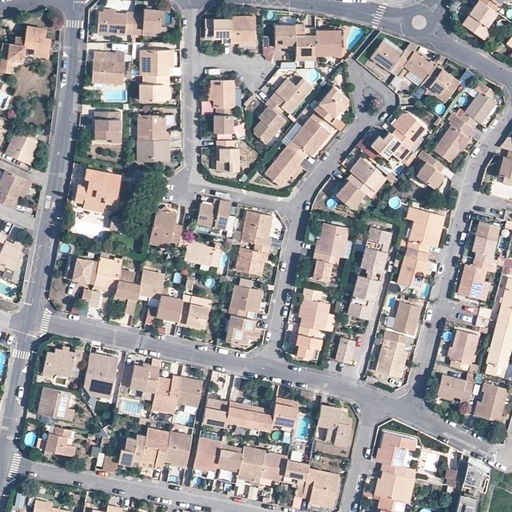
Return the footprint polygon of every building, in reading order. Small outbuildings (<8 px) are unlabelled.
[(474,16),(467,28),(485,40),(492,30),(489,27),(499,14),(496,12),(480,0),(471,14),(474,16)] [(479,0),(480,0),(496,12),(504,0),(479,0)] [(142,13),(133,13),(131,33),(141,34),(141,29),(158,30),(158,26),(159,9),(143,8),(142,13)] [(131,33),(133,13),(124,12),(124,14),(114,13),(102,12),(97,12),(96,32),(124,34),(124,33),(131,33)] [(463,25),(467,28),(474,16),(471,14),(463,25)] [(230,15),(230,18),(230,41),(239,41),(254,41),(254,15),(230,15)] [(230,41),(230,18),(205,18),(204,34),(221,35),(221,38),(221,41),(230,41)] [(295,50),(295,26),(295,25),(272,25),(272,47),(280,47),(280,44),(285,44),(285,47),(285,50),(295,50)] [(315,55),(315,30),(315,29),(306,29),(306,33),(303,33),(303,29),(303,25),(295,26),(295,50),(295,56),(315,55)] [(159,26),(158,26),(158,30),(141,29),(141,34),(157,35),(158,35),(163,35),(163,27),(159,26)] [(25,27),(23,38),(22,46),(13,45),(2,43),(0,53),(0,71),(9,73),(10,59),(22,61),(23,48),(33,49),(32,56),(46,57),(49,39),(43,38),(44,29),(25,27)] [(342,57),(341,41),(335,41),(334,30),(315,30),(315,55),(315,57),(342,57)] [(14,37),(13,45),(22,46),(23,38),(15,37),(14,37)] [(402,66),(410,54),(403,50),(400,55),(380,42),(369,59),(388,72),(393,64),(400,68),(402,66)] [(170,67),(169,50),(140,50),(140,74),(142,74),(167,74),(167,67),(170,67)] [(93,51),(92,79),(106,80),(106,82),(121,83),(123,52),(93,51)] [(410,54),(402,66),(422,80),(431,67),(432,65),(412,52),(410,54)] [(431,67),(422,80),(418,85),(425,89),(427,86),(444,99),(454,85),(431,67)] [(400,68),(394,77),(397,79),(400,79),(405,71),(400,68)] [(458,80),(464,86),(475,76),(468,70),(458,80)] [(167,74),(142,74),(142,83),(138,83),(139,99),(162,99),(162,87),(167,87),(167,74)] [(287,77),(276,90),(279,92),(290,79),(287,77)] [(209,78),(209,86),(209,98),(212,98),(212,106),(216,107),(231,107),(238,107),(238,88),(232,88),(232,78),(209,78)] [(297,85),(290,79),(279,92),(276,90),(270,97),(284,108),(290,114),(313,86),(303,78),(297,85)] [(474,85),(477,87),(482,91),(474,101),(465,113),(461,110),(456,116),(471,128),(476,121),(481,125),(497,103),(490,98),(495,92),(478,79),(474,85)] [(338,110),(344,102),(344,97),(330,86),(312,109),(329,123),(334,117),(333,116),(338,110)] [(444,99),(427,86),(425,89),(442,102),(444,99)] [(470,98),(474,101),(482,91),(477,87),(470,98)] [(244,103),(246,106),(256,95),(253,92),(244,103)] [(284,108),(270,97),(265,103),(267,105),(259,116),(261,118),(264,120),(253,132),(265,142),(284,121),(278,115),(284,108)] [(231,107),(216,107),(216,114),(212,114),(212,131),(231,131),(231,107)] [(107,142),(117,142),(118,111),(95,109),(93,137),(107,138),(107,142)] [(137,114),(138,139),(140,139),(168,139),(168,131),(165,131),(164,114),(137,114)] [(401,114),(398,118),(400,119),(394,127),(395,129),(391,134),(409,148),(419,135),(425,128),(407,114),(401,114)] [(471,128),(456,116),(451,124),(453,125),(434,150),(450,162),(459,150),(463,146),(465,147),(470,140),(468,137),(474,129),(471,128)] [(291,140),(306,152),(308,154),(317,142),(319,144),(329,132),(310,117),(291,140)] [(253,126),(253,132),(264,120),(261,118),(253,126)] [(391,126),(394,127),(400,119),(398,118),(391,126)] [(33,156),(30,155),(35,144),(36,138),(24,133),(24,134),(15,130),(4,151),(30,164),(33,156)] [(409,148),(391,134),(388,131),(383,137),(378,134),(370,146),(385,157),(389,152),(399,160),(409,148)] [(511,140),(508,137),(500,149),(508,151),(511,151),(511,140)] [(215,139),(216,147),(219,147),(219,158),(216,158),(216,169),(236,169),(236,147),(233,147),(233,138),(215,139)] [(168,139),(140,139),(140,160),(169,160),(168,139)] [(306,152),(291,140),(286,146),(301,158),(306,152)] [(310,155),(319,144),(317,142),(308,154),(310,155)] [(301,158),(286,146),(263,174),(279,187),(289,176),(297,166),(296,165),(301,158)] [(503,157),(502,160),(499,175),(504,177),(511,178),(511,151),(508,151),(507,158),(503,157)] [(442,176),(439,174),(445,167),(428,154),(418,167),(421,169),(416,175),(432,188),(442,176)] [(346,178),(365,193),(371,198),(386,178),(360,157),(349,170),(351,171),(346,178)] [(301,168),(297,166),(289,176),(292,179),(301,168)] [(86,168),(84,178),(89,179),(87,186),(83,185),(78,184),(76,195),(85,197),(84,203),(104,206),(105,201),(115,203),(121,175),(86,168)] [(5,170),(0,180),(0,192),(1,193),(0,193),(0,201),(13,207),(17,200),(15,200),(18,195),(20,196),(25,195),(31,182),(5,170)] [(511,178),(504,177),(503,184),(511,186),(511,178)] [(353,209),(365,193),(346,178),(341,184),(343,185),(336,195),(353,209)] [(443,179),(440,178),(432,188),(435,190),(443,179)] [(229,201),(219,199),(217,206),(211,205),(198,202),(197,209),(195,221),(224,227),(229,201)] [(103,211),(104,206),(84,203),(83,207),(103,211)] [(177,245),(180,229),(181,224),(173,222),(175,210),(169,208),(165,205),(162,207),(155,206),(148,239),(177,245)] [(427,254),(429,246),(431,238),(438,239),(444,217),(409,208),(406,219),(414,221),(407,248),(427,254)] [(240,241),(255,244),(269,246),(270,238),(267,237),(271,216),(245,212),(240,241)] [(109,228),(119,230),(122,218),(113,216),(112,216),(109,228)] [(322,222),(320,237),(319,242),(316,242),(315,250),(332,253),(342,255),(347,226),(322,222)] [(360,263),(370,266),(375,267),(381,269),(391,229),(369,223),(360,263)] [(477,253),(475,260),(478,261),(492,264),(494,257),(492,256),(500,228),(479,223),(472,251),(477,253)] [(214,246),(206,245),(203,244),(203,240),(188,237),(189,231),(180,229),(177,245),(174,257),(211,264),(214,246)] [(10,250),(12,246),(4,242),(7,236),(0,232),(0,269),(4,272),(11,275),(20,255),(10,250)] [(436,248),(438,239),(431,238),(429,246),(436,248)] [(269,246),(255,244),(254,251),(240,249),(236,270),(261,275),(263,263),(265,253),(268,254),(269,246)] [(12,246),(10,250),(20,255),(23,249),(13,245),(12,246)] [(422,273),(425,261),(427,254),(407,248),(397,284),(399,285),(421,290),(425,274),(422,273)] [(99,258),(108,260),(110,251),(101,249),(99,258)] [(332,253),(315,250),(313,258),(316,259),(313,277),(328,279),(332,253)] [(93,284),(98,262),(70,256),(66,277),(78,280),(85,282),(93,284)] [(116,288),(118,280),(120,270),(121,264),(113,263),(99,260),(98,262),(93,284),(104,287),(105,285),(116,288)] [(476,268),(473,267),(466,265),(459,294),(479,300),(481,291),(487,271),(494,274),(497,266),(492,264),(478,261),(476,268)] [(159,300),(160,294),(164,274),(143,269),(140,284),(138,293),(150,294),(149,298),(159,300)] [(378,274),(373,272),(372,275),(368,274),(358,272),(348,311),(370,317),(380,277),(377,276),(378,274)] [(242,278),(241,285),(253,288),(254,281),(242,278)] [(497,322),(511,326),(511,280),(508,279),(505,291),(502,303),(497,322)] [(138,293),(140,284),(133,283),(118,280),(116,288),(115,295),(128,298),(127,302),(125,314),(133,315),(137,295),(138,293)] [(230,315),(231,315),(245,318),(246,311),(258,313),(263,291),(235,285),(230,315)] [(300,315),(303,316),(309,287),(305,287),(300,315)] [(302,324),(320,327),(326,328),(331,302),(320,300),(322,290),(309,287),(303,316),(302,324)] [(81,304),(89,306),(92,291),(84,289),(81,304)] [(92,291),(89,306),(97,308),(100,293),(92,291)] [(488,293),(481,291),(479,300),(485,301),(488,293)] [(178,321),(182,302),(182,299),(160,294),(159,300),(157,310),(156,316),(163,318),(178,321)] [(191,300),(190,304),(207,308),(208,304),(191,300)] [(182,302),(178,321),(177,325),(186,327),(186,324),(195,326),(204,328),(207,308),(190,304),(182,302)] [(78,316),(86,318),(89,306),(81,304),(78,316)] [(400,304),(396,318),(393,329),(393,331),(414,336),(421,309),(400,304)] [(156,316),(157,310),(148,308),(145,322),(154,325),(156,316)] [(245,318),(231,315),(227,343),(245,345),(246,339),(246,335),(258,336),(260,337),(261,329),(255,328),(256,320),(245,318)] [(511,326),(497,322),(486,364),(506,369),(511,344),(511,326)] [(318,337),(320,327),(302,324),(300,332),(299,343),(301,343),(299,355),(320,358),(323,337),(318,337)] [(457,331),(452,348),(450,357),(449,359),(452,360),(450,367),(468,371),(470,364),(471,364),(478,336),(457,331)] [(390,341),(405,345),(407,338),(387,332),(384,340),(390,341)] [(257,341),(258,336),(246,335),(246,339),(245,345),(249,346),(250,340),(257,341)] [(337,359),(352,362),(357,339),(342,335),(337,359)] [(403,352),(405,345),(390,341),(388,348),(384,365),(378,363),(376,372),(401,378),(403,370),(400,369),(401,365),(404,365),(407,354),(403,352)] [(382,347),(378,363),(384,365),(388,348),(382,347)] [(68,351),(64,350),(54,348),(53,353),(46,351),(41,375),(51,377),(51,373),(70,377),(70,375),(77,376),(82,350),(75,348),(74,352),(68,351)] [(89,353),(88,358),(96,359),(95,364),(99,365),(101,355),(89,353)] [(96,359),(88,358),(82,386),(92,388),(99,389),(97,397),(109,400),(117,358),(101,355),(99,365),(95,364),(96,359)] [(483,375),(503,380),(506,369),(486,364),(483,375)] [(153,393),(157,377),(159,368),(148,366),(147,368),(134,365),(130,388),(153,393)] [(460,403),(468,405),(474,383),(442,375),(438,393),(461,399),(460,403)] [(157,377),(153,393),(150,410),(173,415),(175,404),(180,378),(172,376),(172,381),(157,377)] [(367,383),(377,386),(379,378),(369,376),(367,383)] [(180,378),(175,404),(197,409),(202,382),(180,378)] [(484,391),(482,402),(478,416),(498,421),(507,389),(484,383),(482,391),(484,391)] [(65,420),(68,409),(71,393),(44,387),(40,402),(43,403),(40,415),(65,420)] [(90,396),(97,397),(99,389),(92,388),(90,396)] [(249,415),(252,399),(238,396),(239,392),(231,390),(228,406),(227,408),(227,411),(249,415)] [(311,393),(299,391),(297,398),(309,401),(311,393)] [(252,399),(249,415),(271,419),(276,399),(267,397),(266,402),(252,399)] [(276,399),(271,419),(270,423),(278,425),(292,428),(296,407),(283,405),(284,400),(276,399)] [(327,424),(326,428),(333,436),(333,438),(333,439),(333,440),(345,443),(350,418),(347,413),(339,412),(340,408),(319,405),(316,422),(327,424)] [(202,423),(224,428),(227,412),(220,411),(205,408),(202,423)] [(75,411),(68,409),(65,420),(73,422),(75,411)] [(53,453),(69,456),(71,446),(66,445),(67,438),(69,438),(71,430),(56,427),(54,435),(49,434),(46,451),(53,453)] [(163,461),(169,433),(147,428),(145,437),(140,458),(154,461),(153,466),(162,468),(163,461)] [(324,438),(333,440),(333,439),(333,438),(333,436),(326,428),(324,438)] [(169,433),(163,461),(170,463),(185,466),(191,436),(169,431),(169,433)] [(384,471),(385,471),(407,476),(409,469),(403,467),(407,450),(416,451),(418,441),(387,434),(381,463),(385,464),(384,471)] [(140,458),(145,437),(135,435),(135,439),(126,437),(124,449),(120,449),(119,457),(106,455),(103,470),(117,473),(118,462),(126,464),(127,459),(140,461),(140,458)] [(216,464),(220,444),(221,442),(199,437),(193,466),(207,469),(215,470),(216,468),(216,464)] [(238,472),(243,448),(220,444),(216,464),(229,466),(229,470),(238,472)] [(260,476),(264,453),(265,450),(243,446),(243,448),(238,472),(237,475),(251,478),(259,479),(260,476)] [(303,459),(304,452),(294,451),(293,458),(303,459)] [(283,475),(286,457),(264,453),(260,476),(271,478),(282,481),(282,480),(283,475)] [(296,482),(293,495),(301,497),(304,484),(308,466),(309,461),(286,457),(283,475),(296,477),(297,477),(296,482)] [(469,463),(491,475),(492,468),(471,457),(469,463)] [(139,463),(153,466),(154,461),(140,458),(140,461),(139,463)] [(491,475),(469,463),(463,487),(488,493),(491,475)] [(338,472),(308,466),(304,484),(301,497),(309,498),(320,501),(320,503),(331,506),(338,472)] [(407,476),(385,471),(383,480),(379,496),(404,501),(409,477),(407,476)] [(446,485),(455,487),(458,473),(449,471),(446,485)] [(271,478),(260,476),(259,479),(258,483),(269,485),(271,478)] [(475,499),(471,511),(474,511),(479,497),(466,494),(466,497),(475,499)] [(466,497),(461,495),(456,511),(471,511),(475,499),(466,497)] [(404,501),(379,496),(375,511),(403,511),(406,502),(404,501)] [(68,511),(58,510),(57,511),(52,511),(51,511),(52,509),(52,505),(35,502),(33,511),(68,511)]
